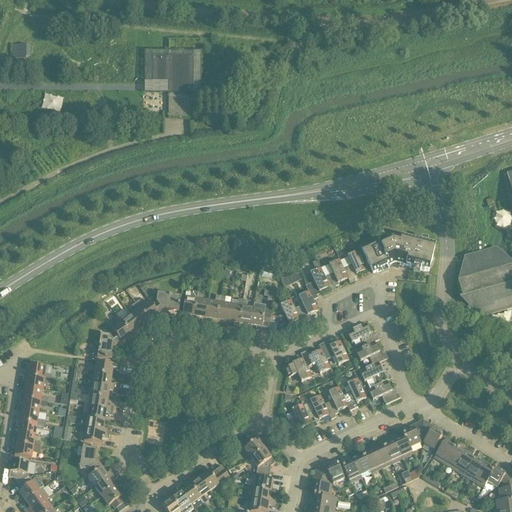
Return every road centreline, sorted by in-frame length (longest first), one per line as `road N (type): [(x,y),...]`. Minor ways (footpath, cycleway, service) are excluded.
road 1 (secondary): [(0,292),(134,221),(294,195)]
road 2 (residential): [(275,355),(171,339),(137,361),(122,457),(151,495)]
road 3 (unclassified): [(460,360),(442,311),(446,242),(427,170)]
road 4 (residential): [(151,495),(263,415)]
road 5 (secondary): [(294,195),(427,170)]
road 6 (secondary): [(423,157),(294,195)]
road 7 (residential): [(299,459),(413,406)]
